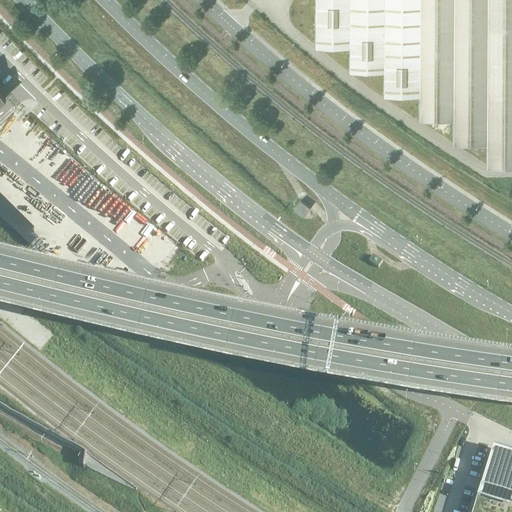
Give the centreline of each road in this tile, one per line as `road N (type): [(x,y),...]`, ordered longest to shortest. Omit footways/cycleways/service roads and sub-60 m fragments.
road 1 (motorway): [(0,290),(244,354),(511,398)]
road 2 (motorway): [(511,370),(248,326),(0,264)]
road 3 (unclassified): [(511,233),(331,111),(202,0)]
road 4 (secondary): [(23,0),(151,125),(310,252)]
road 5 (secondary): [(327,192),(105,0)]
road 6 (unclassified): [(286,306),(289,317),(453,410)]
road 7 (secondary): [(366,288),(511,374)]
road 8 (secondary): [(511,312),(375,229)]
